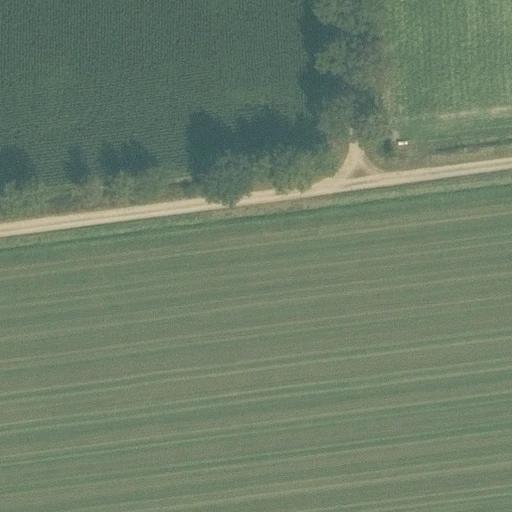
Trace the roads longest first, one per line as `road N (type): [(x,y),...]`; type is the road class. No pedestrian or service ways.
road 1 (track): [(0,232),(359,186)]
road 2 (track): [(359,186),(350,0)]
road 3 (track): [(359,186),(511,164)]
